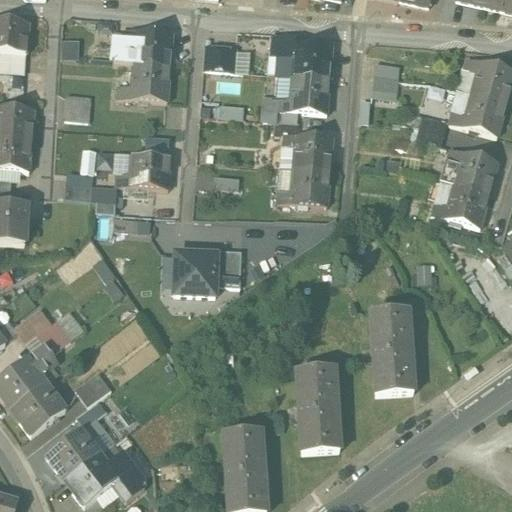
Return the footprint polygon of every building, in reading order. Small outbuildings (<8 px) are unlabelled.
[(429,0),(396,0),(396,6),(426,13),(429,0)] [(486,0),(455,0),(454,6),(483,12),(486,0)] [(511,0),(486,0),(483,12),(511,17),(511,0)] [(27,28),(0,25),(0,56),(24,59),(27,28)] [(170,39),(122,34),(120,46),(113,46),(111,68),(131,70),(167,72),(170,39)] [(329,50),(300,48),(300,43),(271,41),(270,58),(280,59),(278,81),(291,82),(328,85),(329,50)] [(235,53),(204,50),(202,74),(246,79),(248,56),(235,55),(235,53)] [(511,84),(511,75),(479,66),(470,99),(505,109),(511,84)] [(398,71),(374,68),(373,81),(397,84),(398,71)] [(167,72),(131,70),(129,103),(165,106),(167,72)] [(397,84),(373,81),(371,94),(395,97),(397,84)] [(328,85),(291,82),(290,103),(277,102),(276,112),(276,114),(297,116),(326,118),(328,85)] [(64,111),(89,113),(90,100),(65,99),(64,111)] [(505,109),(470,99),(461,132),(496,142),(505,109)] [(32,115),(0,111),(0,142),(30,145),(32,115)] [(89,113),(64,111),(64,124),(88,125),(89,113)] [(275,127),(296,128),(297,116),(276,114),(276,112),(267,113),(267,126),(275,127)] [(446,127),(422,120),(420,132),(443,139),(446,127)] [(296,128),(275,127),(274,140),(282,141),(282,152),(294,153),(295,141),(297,141),(298,129),(296,128)] [(443,139),(420,132),(417,146),(440,152),(443,139)] [(297,141),(295,141),(294,153),(282,152),(280,174),(329,178),(331,143),(297,141)] [(30,145),(0,142),(0,173),(19,175),(28,176),(30,145)] [(497,167),(450,154),(441,186),(454,190),(488,200),(497,167)] [(170,162),(130,159),(128,190),(168,193),(170,162)] [(0,183),(11,184),(19,185),(19,175),(0,173),(0,183)] [(329,178),(280,174),(279,196),(291,197),(291,209),(327,212),(329,178)] [(215,180),(214,192),(238,194),(239,182),(215,180)] [(0,183),(0,194),(10,196),(11,184),(0,183)] [(92,191),(68,189),(66,203),(91,205),(92,191)] [(488,200),(454,190),(445,223),(479,233),(488,200)] [(0,206),(9,207),(10,196),(0,194),(0,206)] [(116,206),(97,205),(97,217),(116,219),(116,206)] [(9,207),(0,206),(0,246),(25,248),(27,208),(9,207)] [(149,221),(112,220),(112,236),(149,237),(149,221)] [(511,244),(503,252),(511,265),(511,244)] [(191,257),(174,256),(173,298),(215,300),(216,289),(217,254),(191,253),(191,257)] [(217,254),(216,289),(240,290),(241,254),(217,254)] [(40,313),(14,333),(26,349),(37,341),(52,329),(40,313)] [(408,316),(372,317),(375,359),(412,357),(408,316)] [(52,329),(37,341),(44,350),(52,360),(71,345),(56,326),(52,329)] [(44,350),(0,384),(0,400),(4,406),(10,402),(17,412),(46,390),(46,389),(39,380),(56,366),(52,360),(44,350)] [(412,357),(375,359),(377,401),(414,399),(412,357)] [(334,374),(296,375),(299,420),(337,418),(334,374)] [(97,376),(75,394),(88,412),(99,404),(111,395),(97,376)] [(46,390),(17,412),(24,423),(20,426),(31,440),(66,414),(65,413),(64,414),(46,389),(46,390)] [(99,404),(88,412),(77,422),(85,432),(107,415),(99,404)] [(337,418),(299,420),(302,460),(338,457),(337,418)] [(80,434),(46,460),(57,475),(62,472),(69,482),(99,459),(80,436),(81,435),(80,434)] [(261,436),(223,438),(226,480),(263,478),(261,436)] [(106,469),(99,459),(69,482),(77,491),(72,495),(84,511),(112,489),(125,507),(144,493),(143,486),(121,457),(106,469)] [(264,511),(263,478),(226,480),(226,511),(264,511)] [(14,511),(17,505),(0,499),(0,511),(14,511)]
